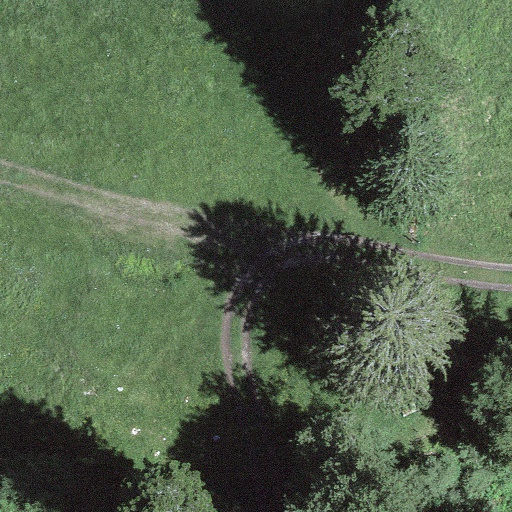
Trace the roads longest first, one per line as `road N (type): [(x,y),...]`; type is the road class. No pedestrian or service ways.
road 1 (track): [(339,511),(329,268),(0,176)]
road 2 (track): [(329,268),(511,277)]
